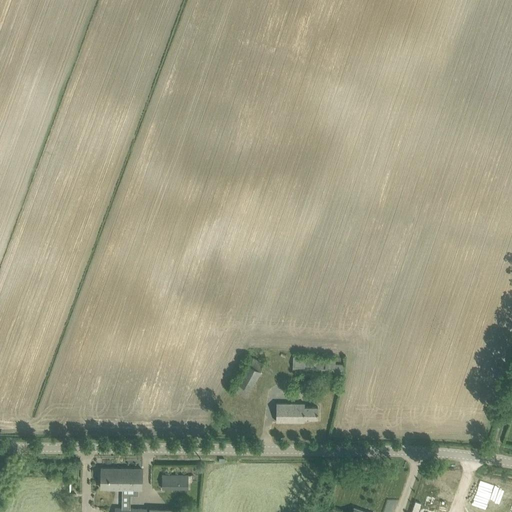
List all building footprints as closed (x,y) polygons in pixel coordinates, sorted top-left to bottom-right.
[(312,372),(343,373),(344,364),(335,363),(336,359),(299,357),(299,355),(296,355),(296,357),(293,357),(292,371),(309,371),(309,379),(312,379),(312,372)] [(246,397),(251,388),(264,363),(251,357),(234,391),(246,397)] [(298,392),(311,392),(311,379),(298,379),(298,392)] [(318,418),(318,408),(318,407),(305,407),(305,403),(276,403),(276,421),(305,421),(305,418),(318,418)] [(122,488),(123,468),(101,468),(101,488),(122,488)] [(142,489),(142,469),(123,468),(122,488),(122,495),(130,495),(138,495),(138,489),(142,489)] [(188,475),(163,475),(162,489),(188,489),(188,475)]
